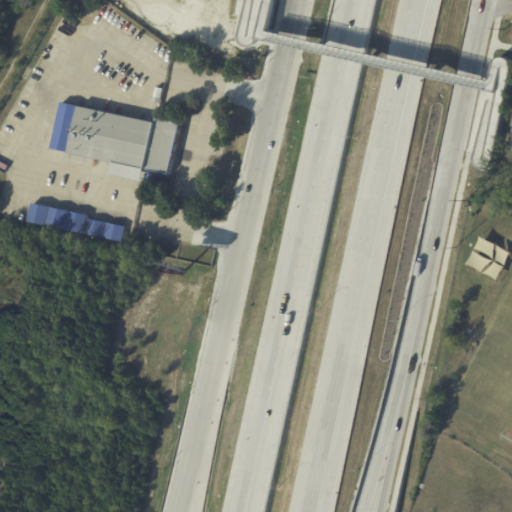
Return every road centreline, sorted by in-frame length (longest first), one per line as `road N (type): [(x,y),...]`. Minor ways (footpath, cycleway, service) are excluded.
road 1 (motorway): [(357,0),(238,511)]
road 2 (motorway): [(320,442),(420,0)]
road 3 (secondary): [(297,0),(208,388)]
road 4 (secondary): [(417,309),(486,0)]
road 5 (secondary): [(371,511),(417,309)]
road 6 (secondary): [(208,388),(178,511)]
road 7 (motorway): [(208,388),(210,434),(194,511)]
